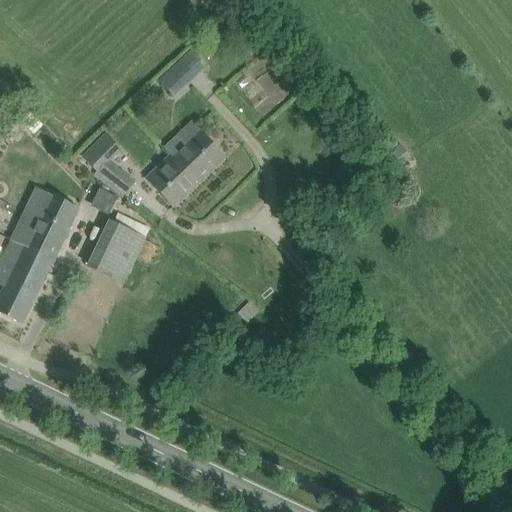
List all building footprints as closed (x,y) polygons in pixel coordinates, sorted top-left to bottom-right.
[(227,31),(246,53),(262,40),(243,17),(227,31)] [(158,80),(174,98),(207,68),(191,50),(158,80)] [(171,156),(170,157),(196,185),(224,158),(190,122),(163,148),(171,156)] [(117,188),(126,176),(110,162),(121,150),(105,135),(83,158),(117,188)] [(56,141),(51,146),(58,153),(63,148),(56,141)] [(382,158),(381,158),(391,172),(410,157),(400,144),(386,155),(382,158)] [(172,208),(196,185),(170,157),(146,180),(172,208)] [(103,188),(92,204),(108,215),(119,198),(103,188)] [(26,209),(11,241),(53,260),(54,261),(79,209),(49,194),(39,215),(26,209)] [(110,222),(88,267),(123,284),(145,239),(110,222)] [(53,260),(11,241),(0,263),(0,285),(4,287),(0,295),(0,314),(22,325),(53,260)] [(263,329),(253,338),(286,374),(300,362),(283,344),(280,347),(263,329)]
